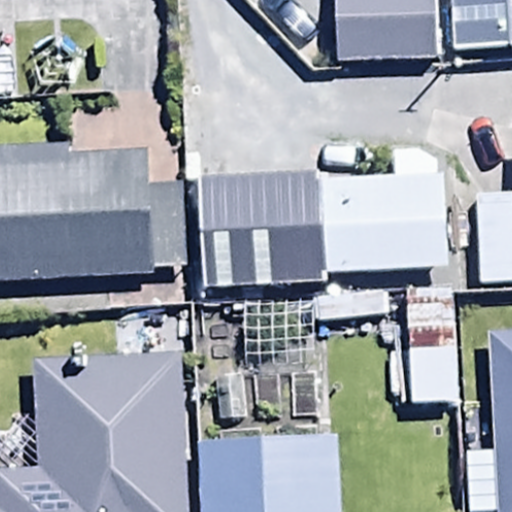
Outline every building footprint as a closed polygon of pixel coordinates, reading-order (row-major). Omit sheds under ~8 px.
[(332,0),(334,72),(435,70),(432,0),(332,0)] [(511,0),(450,0),(453,64),(511,61),(511,0)] [(0,290),(154,284),(154,277),(185,276),(182,190),(145,192),(144,161),(65,164),(64,150),(0,152),(0,290)] [(390,160),(391,187),(313,190),(318,283),(447,278),(443,184),(434,185),(433,158),(390,160)] [(511,292),(511,197),(473,199),(476,293),(511,292)] [(449,290),(401,292),(406,413),(454,411),(449,290)] [(0,511),(180,511),(176,359),(29,363),(32,477),(0,477),(0,511)] [(339,511),(338,448),(198,450),(198,511),(339,511)]
